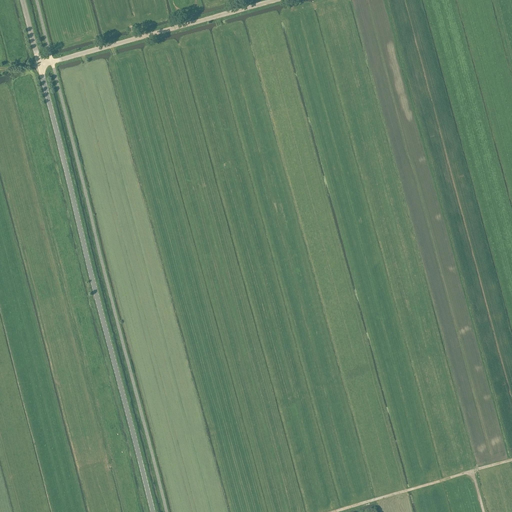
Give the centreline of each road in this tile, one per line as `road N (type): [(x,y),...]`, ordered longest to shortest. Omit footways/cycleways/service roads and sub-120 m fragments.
road 1 (tertiary): [(152,511),(39,65)]
road 2 (unclassified): [(39,65),(275,0)]
